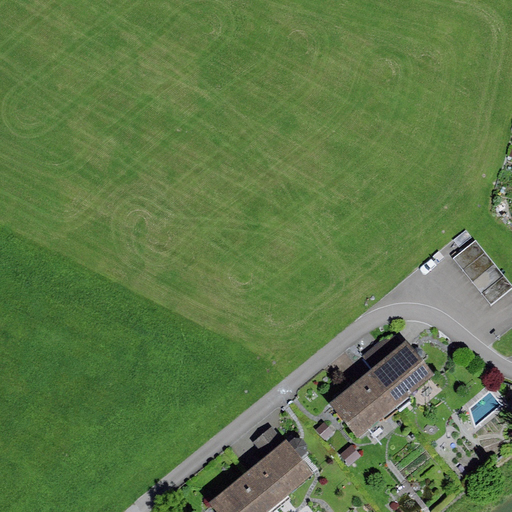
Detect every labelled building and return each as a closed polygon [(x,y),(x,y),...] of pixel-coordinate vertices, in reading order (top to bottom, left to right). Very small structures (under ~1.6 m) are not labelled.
[(511,285),(476,241),(455,259),(492,305),(511,288),(511,285)] [(362,356),(373,369),(404,343),(398,336),(385,339),(362,356)] [(373,369),(370,372),(399,406),(435,376),(406,342),(404,343),(373,369)] [(370,372),(331,404),(359,439),(399,406),(370,372)] [(325,422),(317,430),(326,439),(334,432),(325,422)] [(265,458),(248,472),(275,505),(313,474),(300,459),(307,453),(307,445),(301,439),(294,439),(289,443),(287,441),(286,442),(273,426),(253,443),(265,458)] [(352,447),(341,455),(350,466),(361,457),(352,447)] [(248,472),(210,503),(217,511),(266,511),(275,505),(248,472)]
